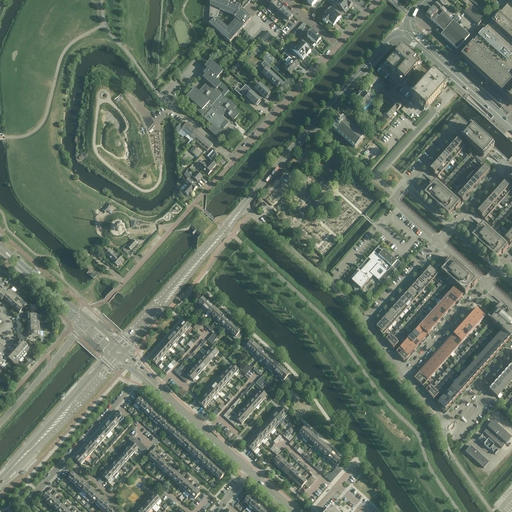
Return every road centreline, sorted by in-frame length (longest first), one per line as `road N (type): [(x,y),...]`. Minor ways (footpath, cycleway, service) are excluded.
road 1 (tertiary): [(243,206),(365,65)]
road 2 (residential): [(233,159),(337,45)]
road 3 (tertiary): [(113,351),(13,466)]
road 4 (tertiary): [(13,466),(118,357)]
road 5 (residential): [(439,241),(392,200),(451,135)]
road 6 (tertiary): [(250,472),(141,373)]
road 7 (unclassified): [(0,422),(82,325)]
road 8 (residential): [(402,377),(486,283)]
